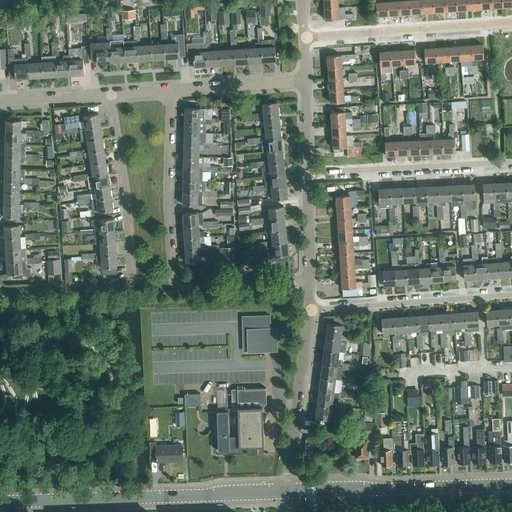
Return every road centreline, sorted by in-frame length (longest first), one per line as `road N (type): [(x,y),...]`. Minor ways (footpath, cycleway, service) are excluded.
road 1 (residential): [(0,291),(132,282),(111,94)]
road 2 (secondary): [(0,502),(288,491)]
road 3 (secondary): [(288,491),(511,485)]
road 4 (residential): [(511,23),(304,38)]
road 5 (residential): [(309,174),(511,165)]
road 6 (residential): [(310,308),(511,293)]
road 7 (residential): [(172,278),(170,91)]
road 8 (residential): [(288,491),(310,308)]
road 9 (residential): [(172,278),(189,291),(309,282)]
road 10 (residential): [(170,91),(305,81)]
